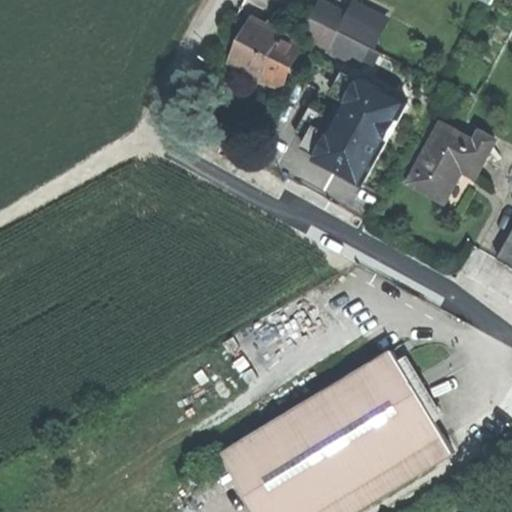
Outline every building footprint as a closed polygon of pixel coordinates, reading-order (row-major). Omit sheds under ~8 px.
[(356,0),(353,0),(347,14),(349,15),(379,30),(387,15),(356,0)] [(340,31),(349,15),(347,14),(321,1),(304,34),(332,48),(340,31)] [(369,46),(371,46),(379,30),(349,15),(340,31),(369,46)] [(281,85),(302,46),(284,37),(287,31),(270,22),(267,28),(255,22),(245,42),(235,61),(281,85)] [(359,65),(369,46),(340,31),(332,48),(330,50),(359,65)] [(408,104),(361,78),(336,123),(310,109),(296,134),(323,148),(316,160),(338,172),(363,186),(408,104)] [(482,133),(476,143),(443,125),(411,183),(428,192),(446,202),(447,201),(445,200),(462,170),(476,178),(497,141),(482,133)] [(511,239),(501,260),(511,266),(511,239)] [(418,390),(394,351),(226,452),(262,511),(320,511),(444,437),(455,454),(456,453),(418,390)] [(358,511),(455,454),(444,437),(320,511),(358,511)]
